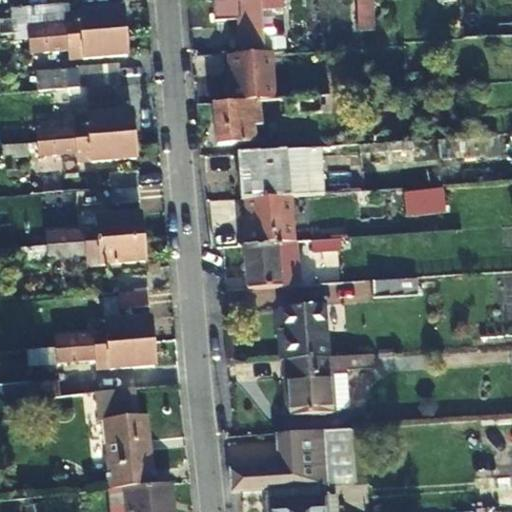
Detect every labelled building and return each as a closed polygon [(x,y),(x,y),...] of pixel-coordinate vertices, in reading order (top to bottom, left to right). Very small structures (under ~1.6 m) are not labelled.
[(239,1),(240,1),(244,56),(268,54),(265,31),(264,11),(263,0),(257,0),(249,0),(242,0),(239,1)] [(263,0),(264,11),(287,9),(286,0),(263,0)] [(372,0),(356,0),(355,30),(372,31),(372,0)] [(28,42),(125,34),(123,11),(66,16),(66,26),(27,30),(28,42)] [(69,64),(127,59),(125,34),(28,42),(30,57),(54,54),(55,64),(69,63),(69,64)] [(225,86),(226,105),(274,101),(272,54),(268,54),(244,56),(229,57),(230,86),(225,86)] [(87,89),(117,87),(120,86),(118,65),(77,69),(79,90),(87,89)] [(118,104),(117,87),(87,89),(88,107),(118,104)] [(226,105),(213,105),(216,147),(270,144),(271,142),(279,142),(278,126),(286,126),(285,101),(274,101),(226,105)] [(37,146),(134,137),(133,114),(74,118),(75,131),(36,133),(37,146)] [(134,137),(37,146),(38,160),(78,157),(78,167),(136,162),(134,137)] [(242,203),(246,203),(295,199),(325,197),(323,149),(238,155),(242,203)] [(109,176),(110,190),(139,188),(138,174),(109,176)] [(139,188),(110,190),(112,204),(140,201),(139,188)] [(295,199),(246,203),(247,219),(243,219),(245,247),(298,244),(295,199)] [(46,249),(143,240),(141,218),(83,223),(85,233),(46,236),(46,249)] [(143,240),(46,249),(48,262),(87,259),(88,269),(145,264),(143,240)] [(249,291),(282,289),(281,271),(300,269),(299,257),(343,253),(343,240),(298,244),(245,247),(249,291)] [(123,296),(149,294),(147,278),(122,280),(123,296)] [(385,301),(415,300),(414,286),(385,288),(385,301)] [(149,294),(123,296),(125,312),(150,309),(149,294)] [(281,363),(329,360),(326,308),(282,311),(284,338),(280,339),(281,363)] [(55,352),(152,343),(150,322),(93,326),(94,335),(54,338),(55,352)] [(152,343),(55,352),(56,366),(96,363),(97,372),(154,369),(152,343)] [(329,360),(281,363),(282,380),(288,380),(291,418),(332,415),(330,379),(336,379),(335,360),(329,360)] [(153,486),(146,417),(136,418),(133,391),(93,395),(96,423),(101,422),(108,491),(124,489),(153,486)] [(281,436),(281,442),(323,439),(323,434),(281,436)] [(243,494),(269,492),(326,489),(327,489),(324,446),(323,439),(281,442),(283,469),(231,472),(232,495),(235,495),(243,494)] [(153,486),(124,489),(125,511),(169,511),(167,485),(153,486)] [(270,511),(327,511),(326,499),(326,489),(269,492),(270,511)] [(341,511),(341,497),(326,499),(327,511),(341,511)]
